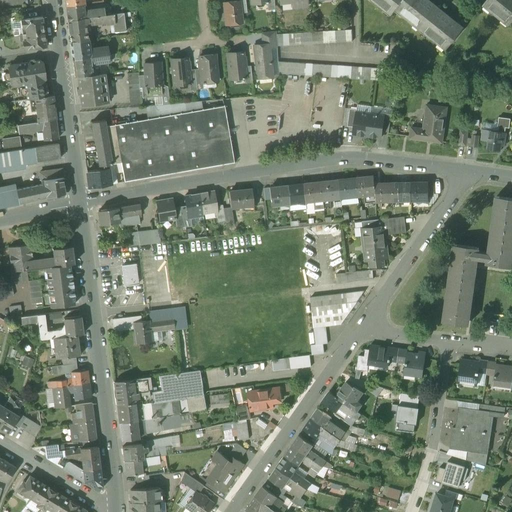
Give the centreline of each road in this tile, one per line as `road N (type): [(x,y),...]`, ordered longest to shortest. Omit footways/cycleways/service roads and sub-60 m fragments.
road 1 (residential): [(78,203),(342,153),(478,172)]
road 2 (tertiary): [(78,203),(115,511)]
road 3 (residential): [(367,327),(231,511)]
road 4 (tertiary): [(53,0),(78,203)]
road 5 (residential): [(478,172),(367,327)]
road 6 (residential): [(445,338),(433,443),(409,511)]
road 7 (unknown): [(332,375),(204,382)]
road 8 (residential): [(0,446),(109,511)]
